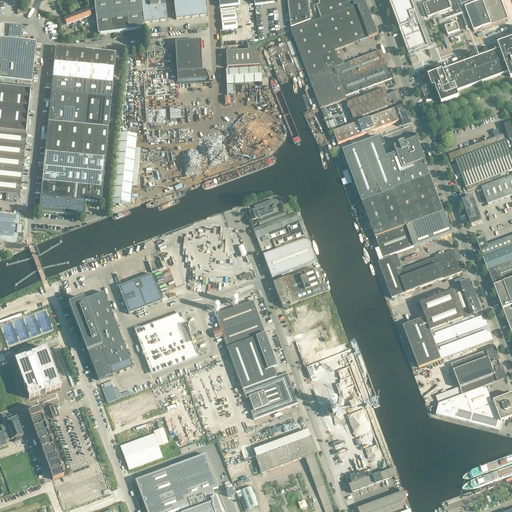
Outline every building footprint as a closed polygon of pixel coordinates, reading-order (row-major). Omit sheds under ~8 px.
[(93,0),(95,8),(96,15),(98,35),(113,33),(109,0),(93,0)] [(124,0),(109,0),(113,33),(128,31),(124,0)] [(139,0),(124,0),(128,31),(143,30),(139,0)] [(139,0),(142,24),(144,23),(152,23),(159,22),(167,21),(166,6),(164,0),(139,0)] [(207,16),(205,0),(173,0),(176,20),(207,16)] [(308,0),(287,0),(291,28),(311,20),(308,0)] [(317,6),(322,19),(356,6),(365,3),(364,0),(318,0),(320,5),(317,6)] [(388,0),(408,55),(428,48),(410,0),(388,0)] [(447,0),(435,0),(423,5),(428,17),(451,9),(447,0)] [(500,0),(488,0),(482,2),(491,26),(508,19),(500,0)] [(482,2),(465,9),(474,32),(491,26),(482,2)] [(365,3),(356,6),(368,39),(377,35),(365,3)] [(322,19),(334,51),(368,39),(356,6),(322,19)] [(95,8),(82,12),(85,19),(87,18),(91,16),(92,16),(96,15),(95,8)] [(235,8),(220,10),(222,30),(237,29),(235,8)] [(82,12),(76,14),(79,21),(85,19),(82,12)] [(76,14),(70,17),(73,23),(76,22),(76,23),(79,22),(79,21),(76,14)] [(65,21),(61,23),(61,28),(66,26),(73,23),(70,17),(64,19),(65,21)] [(322,19),(291,31),(309,78),(335,68),(340,67),(334,51),(322,19)] [(457,23),(445,27),(448,35),(460,31),(457,23)] [(10,24),(9,39),(21,40),(22,26),(10,24)] [(36,42),(21,40),(9,39),(0,37),(0,73),(32,77),(36,42)] [(511,38),(498,44),(500,49),(508,72),(510,78),(511,76),(511,38)] [(200,41),(175,43),(177,73),(202,71),(200,41)] [(248,51),(226,52),(227,68),(260,66),(252,45),(247,46),(248,51)] [(55,48),(52,78),(113,84),(116,54),(55,48)] [(456,65),(448,68),(453,81),(456,91),(456,92),(508,72),(500,49),(456,65)] [(340,67),(335,68),(345,96),(392,79),(381,51),(340,67)] [(416,56),(410,58),(413,65),(419,62),(416,56)] [(260,68),(225,71),(226,86),(261,83),(260,68)] [(335,68),(309,78),(320,109),(323,108),(341,101),(346,99),(345,96),(335,68)] [(177,73),(177,82),(206,80),(209,80),(209,81),(208,77),(207,71),(205,71),(204,70),(204,71),(202,71),(177,73)] [(437,72),(427,76),(432,88),(435,87),(441,103),(458,97),(456,92),(456,91),(453,81),(446,83),(441,71),(437,72)] [(0,73),(0,83),(31,87),(32,77),(0,73)] [(52,78),(51,93),(111,99),(113,84),(52,78)] [(0,131),(26,135),(31,87),(0,83),(0,131)] [(427,87),(421,89),(424,97),(430,95),(427,87)] [(385,89),(348,103),(354,120),(391,106),(390,102),(387,96),(385,89)] [(402,102),(398,92),(390,95),(387,96),(390,102),(391,106),(394,105),(402,102)] [(51,93),(48,123),(108,129),(111,99),(51,93)] [(404,106),(396,109),(404,128),(412,125),(408,114),(407,114),(404,106)] [(395,110),(333,133),(338,145),(399,122),(395,110)] [(333,120),(328,122),(332,133),(337,131),(333,120)] [(48,123),(44,167),(104,173),(108,129),(48,123)] [(508,133),(449,155),(451,162),(455,160),(506,141),(507,143),(511,140),(511,130),(510,125),(505,126),(508,133)] [(26,135),(0,131),(0,144),(25,147),(26,135)] [(136,136),(118,134),(111,203),(130,204),(136,136)] [(379,137),(343,151),(357,190),(362,203),(394,191),(393,190),(398,188),(386,157),(382,146),(385,145),(381,136),(379,137)] [(394,147),(396,154),(402,170),(424,162),(416,139),(405,143),(405,142),(399,144),(399,146),(394,147)] [(506,141),(455,160),(466,188),(508,172),(511,170),(511,156),(507,143),(506,141)] [(0,156),(24,159),(25,147),(0,144),(0,156)] [(396,154),(386,157),(398,188),(430,176),(424,162),(402,170),(396,154)] [(0,168),(22,171),(24,159),(0,156),(0,168)] [(44,167),(39,213),(85,217),(86,202),(101,204),(104,173),(44,167)] [(0,168),(0,180),(21,182),(22,171),(0,168)] [(508,172),(466,188),(467,192),(510,176),(508,172)] [(398,188),(393,190),(394,191),(406,227),(437,215),(444,213),(430,176),(398,188)] [(511,176),(481,188),(488,205),(511,195),(511,236),(505,239),(488,245),(484,236),(476,239),(483,258),(511,247),(511,176)] [(0,180),(0,192),(7,194),(6,201),(14,202),(15,194),(20,195),(21,182),(0,180)] [(394,191),(362,203),(375,238),(406,227),(394,191)] [(474,197),(462,201),(471,227),(482,223),(473,198),(474,198),(474,197)] [(272,200),(254,207),(255,210),(259,219),(258,220),(258,221),(283,211),(279,200),(272,200)] [(255,210),(248,213),(251,222),(258,220),(259,219),(255,210)] [(258,221),(257,221),(260,227),(286,217),(283,211),(258,221)] [(0,252),(5,250),(5,245),(17,246),(18,235),(21,236),(22,227),(19,226),(20,216),(0,213),(0,252)] [(379,248),(375,250),(380,262),(384,260),(383,259),(396,254),(411,249),(452,233),(450,228),(445,213),(444,213),(437,215),(406,227),(375,238),(379,248)] [(260,227),(253,230),(256,238),(286,227),(299,223),(296,214),(286,217),(260,227)] [(289,236),(272,242),(275,251),(306,239),(303,231),(302,231),(299,222),(299,223),(286,227),(289,236)] [(286,227),(256,238),(262,255),(275,251),(272,242),(289,236),(286,227)] [(262,255),(271,279),(315,262),(306,239),(275,251),(262,255)] [(240,257),(246,254),(243,246),(237,248),(240,257)] [(511,247),(483,258),(488,272),(489,272),(498,269),(511,263),(511,247)] [(454,250),(402,270),(396,272),(399,279),(438,265),(443,279),(462,272),(458,262),(461,260),(460,256),(457,258),(454,250)] [(378,262),(390,293),(392,299),(404,294),(399,279),(396,272),(402,270),(397,255),(378,262)] [(511,263),(498,269),(500,275),(511,270),(511,263)] [(399,279),(404,294),(443,279),(438,265),(399,279)] [(312,269),(289,278),(298,303),(326,292),(324,286),(319,287),(312,269)] [(498,269),(489,272),(491,278),(494,287),(503,283),(504,283),(500,275),(498,269)] [(152,274),(118,287),(128,315),(162,302),(152,274)] [(289,278),(273,283),(281,306),(282,306),(289,303),(290,306),(298,303),(289,278)] [(511,279),(504,283),(503,283),(511,305),(511,279)] [(470,280),(460,284),(461,288),(461,289),(462,293),(463,293),(472,316),(482,313),(470,280)] [(511,306),(511,305),(503,283),(494,287),(497,293),(496,293),(503,310),(511,306)] [(420,304),(417,305),(419,311),(422,310),(425,318),(431,332),(472,316),(463,293),(462,293),(461,289),(453,292),(420,304)] [(83,299),(68,304),(86,352),(87,352),(98,380),(132,367),(104,293),(84,300),(83,299)] [(227,348),(255,338),(264,334),(252,302),(215,315),(227,348)] [(511,306),(503,310),(506,319),(507,322),(511,333),(511,334),(511,333),(511,306)] [(472,316),(431,332),(441,360),(491,341),(492,341),(492,342),(493,341),(482,313),(472,316)] [(0,323),(22,316),(21,314),(0,321),(0,323)] [(183,317),(136,334),(150,372),(197,354),(183,317)] [(441,360),(431,332),(425,318),(403,327),(419,369),(441,360)] [(264,334),(255,338),(267,371),(272,369),(277,367),(264,334)] [(255,338),(227,348),(243,390),(275,378),(272,369),(267,371),(255,338)] [(419,369),(413,371),(415,377),(494,348),(491,341),(441,360),(419,369)] [(46,349),(15,361),(29,399),(61,388),(46,349)] [(497,356),(424,384),(427,391),(500,364),(497,356)] [(503,372),(425,402),(427,408),(439,404),(462,395),(464,394),(481,388),(497,382),(506,379),(503,372)] [(275,378),(242,390),(246,399),(248,398),(250,402),(253,411),(250,412),(254,420),(298,404),(287,374),(275,378)] [(112,385),(102,389),(107,403),(118,400),(112,385)] [(495,404),(494,401),(492,402),(486,387),(481,389),(481,388),(464,394),(472,413),(495,404)] [(464,394),(462,395),(439,404),(436,415),(495,430),(499,431),(502,422),(495,404),(472,413),(464,394)] [(511,394),(494,401),(495,404),(502,422),(511,417),(511,394)] [(348,403),(351,410),(361,406),(358,399),(348,403)] [(55,405),(49,407),(53,419),(59,417),(55,405)] [(39,409),(28,413),(30,419),(31,419),(31,420),(31,421),(33,427),(34,427),(34,428),(33,428),(36,435),(36,434),(37,436),(36,436),(38,442),(39,442),(40,443),(39,444),(41,450),(42,450),(43,451),(42,451),(44,457),(45,457),(45,458),(45,459),(47,465),(48,465),(48,466),(47,466),(50,473),(50,472),(51,474),(50,474),(52,480),(64,476),(61,470),(60,469),(61,468),(59,462),(58,463),(57,461),(58,461),(56,455),(55,455),(55,454),(55,453),(53,447),(52,447),(52,446),(53,446),(50,439),(49,440),(49,438),(50,438),(48,432),(47,432),(46,431),(47,430),(45,424),(44,425),(43,423),(44,423),(42,417),(41,417),(41,416),(41,415),(39,409)] [(19,423),(16,415),(6,419),(5,415),(2,417),(5,425),(5,426),(6,428),(19,423)] [(24,436),(19,423),(6,428),(10,440),(10,441),(13,440),(14,443),(22,440),(21,437),(24,436)] [(5,426),(0,427),(0,428),(5,442),(10,440),(6,428),(5,426)] [(154,435),(120,447),(129,471),(162,458),(157,443),(157,442),(159,447),(163,445),(168,443),(166,436),(163,429),(158,431),(154,433),(155,438),(157,441),(156,441),(154,435)] [(334,511),(313,454),(317,453),(311,438),(311,437),(310,437),(255,457),(255,458),(261,473),(304,457),(324,511),(334,511)] [(372,458),(372,456),(376,455),(373,446),(365,449),(369,459),(372,458)] [(511,452),(440,478),(448,500),(511,475),(511,452)] [(219,511),(212,491),(218,489),(205,455),(135,481),(139,493),(141,497),(144,507),(145,508),(146,511),(219,511)] [(394,468),(348,485),(351,493),(394,478),(394,480),(398,478),(394,468)] [(366,471),(349,477),(352,483),(369,477),(366,471)] [(258,506),(251,487),(240,491),(247,510),(258,506)] [(399,493),(357,509),(358,511),(373,511),(406,500),(402,490),(398,491),(399,493)]
